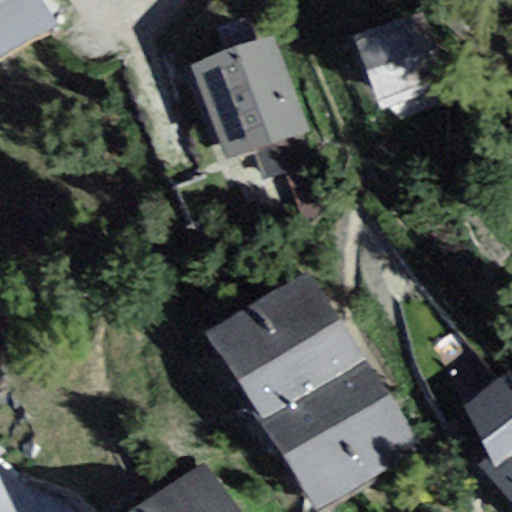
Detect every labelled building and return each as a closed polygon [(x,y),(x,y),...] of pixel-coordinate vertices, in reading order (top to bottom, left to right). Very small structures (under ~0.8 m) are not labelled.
[(0,57),(23,45),(0,5),(0,57)] [(413,19),(363,36),(385,100),(434,84),(413,19)] [(263,53),(169,82),(195,167),(289,138),(263,53)] [(511,146),(491,164),(511,189),(511,146)] [(414,446),(306,275),(216,332),(324,503),(414,446)] [(511,454),(492,471),(511,495),(511,454)] [(237,511),(200,460),(125,511),(237,511)]
